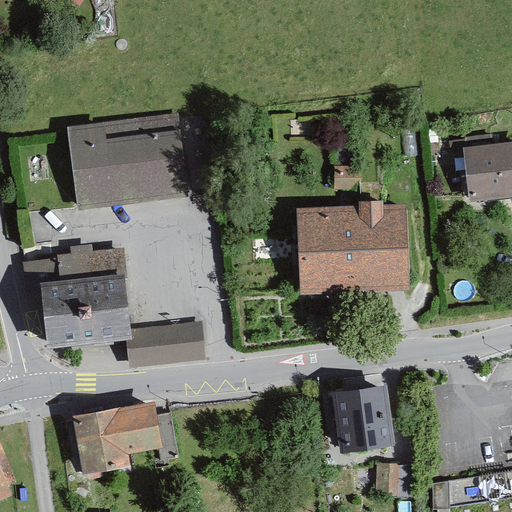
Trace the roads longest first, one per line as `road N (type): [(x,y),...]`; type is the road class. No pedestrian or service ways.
road 1 (tertiary): [(27,384),(223,375),(511,334)]
road 2 (unclassified): [(27,384),(0,250)]
